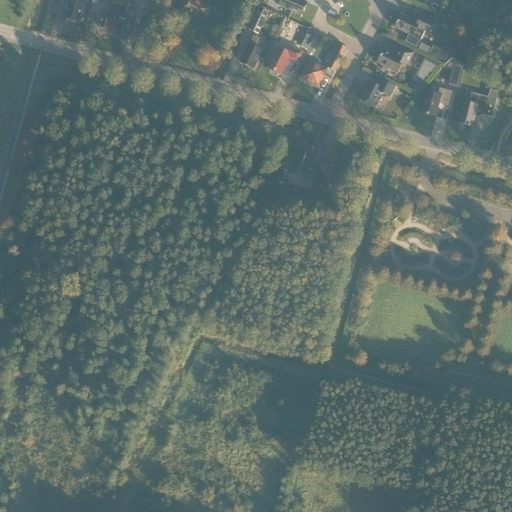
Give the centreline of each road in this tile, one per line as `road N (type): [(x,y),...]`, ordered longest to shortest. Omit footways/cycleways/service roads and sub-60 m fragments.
road 1 (tertiary): [(330,116),(0,30)]
road 2 (tertiary): [(511,164),(330,116)]
